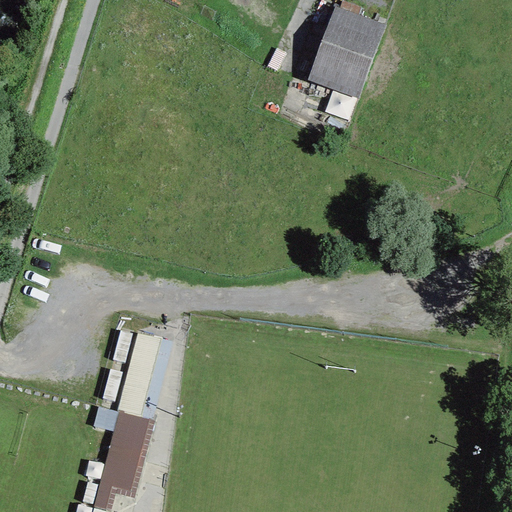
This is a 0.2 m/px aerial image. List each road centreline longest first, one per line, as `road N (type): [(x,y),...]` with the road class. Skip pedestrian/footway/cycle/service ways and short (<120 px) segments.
road 1 (track): [(0,321),(127,291),(342,308),(511,306)]
road 2 (track): [(0,303),(97,0)]
road 3 (track): [(61,0),(0,193)]
